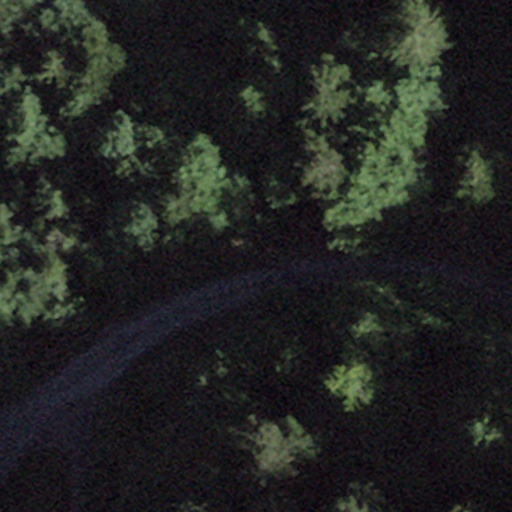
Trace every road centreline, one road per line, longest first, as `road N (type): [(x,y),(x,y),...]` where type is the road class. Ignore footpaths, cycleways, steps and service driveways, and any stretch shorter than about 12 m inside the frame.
road 1 (track): [(511,305),(363,261),(206,296),(87,379)]
road 2 (track): [(87,379),(24,425),(0,482)]
road 3 (track): [(87,379),(88,511)]
